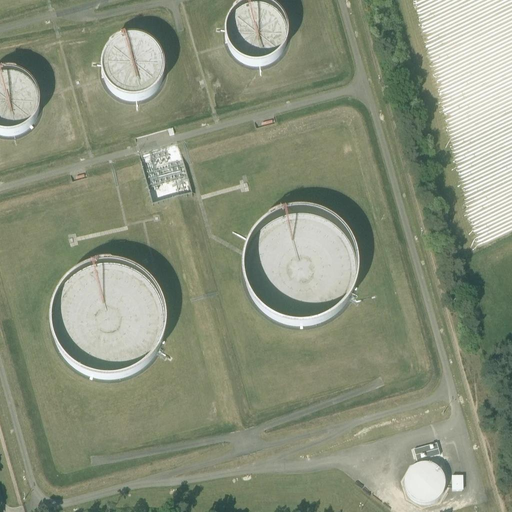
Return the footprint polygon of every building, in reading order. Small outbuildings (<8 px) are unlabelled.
[(245,9),(239,12),(233,18),(229,24),(227,31),(226,38),(227,46),(231,53),(236,60),(243,65),(251,67),(261,68),(270,64),(278,59),(284,51),(286,43),(287,34),(285,26),(281,19),(273,11),(263,7),(253,6),(245,9)] [(121,44),(116,47),(110,53),(105,59),(103,66),(102,73),(103,81),(107,88),(112,95),(119,100),(127,102),(137,103),(147,100),(154,94),(160,87),(163,79),(163,69),(162,61),(158,54),(149,46),(139,43),(129,41),(121,44)] [(0,77),(0,136),(2,137),(12,138),(22,134),(30,129),(35,121),(38,113),(39,104),(37,96),(33,89),(25,81),(15,77),(4,76),(0,77)] [(140,154),(152,205),(191,196),(180,145),(140,154)] [(337,315),(342,310),(351,298),(355,287),(357,275),(356,263),(354,255),(351,246),(345,237),(338,229),(330,223),(320,219),(308,216),(296,215),(284,218),(273,222),(262,230),(254,240),(249,248),(245,259),(244,273),(245,283),(247,291),(252,300),(257,308),(264,315),(273,321),(283,325),(294,328),(304,328),(314,327),(322,324),(330,320),(337,315)] [(145,368),(150,363),(159,351),(163,340),(164,329),(164,316),(162,308),(159,300),(153,290),(146,282),(138,276),(128,272),(116,269),(104,269),(92,271),(81,275),(70,283),(62,293),(57,301),(53,312),(52,326),(53,336),(55,344),(60,353),(65,361),(72,368),(81,374),(91,379),(102,381),(112,381),(122,380),(130,377),(138,374),(145,368)] [(438,444),(414,451),(417,462),(421,464),(418,469),(411,471),(405,483),(409,499),(426,507),(440,503),(448,488),(443,472),(445,469),(438,444)] [(453,477),(453,492),(464,492),(465,477),(453,477)]
